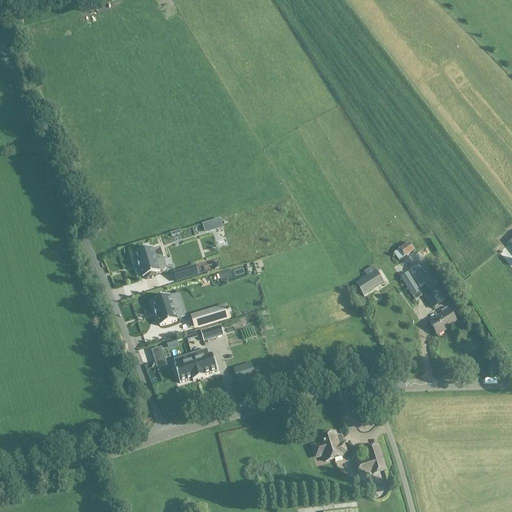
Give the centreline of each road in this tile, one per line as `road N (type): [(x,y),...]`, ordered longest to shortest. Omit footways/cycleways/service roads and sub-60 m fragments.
road 1 (unclassified): [(166,435),(0,39)]
road 2 (unclassified): [(166,435),(373,387)]
road 3 (unclassified): [(0,486),(166,435)]
road 4 (unclassified): [(373,387),(511,383)]
road 5 (unclassified): [(413,511),(373,387)]
